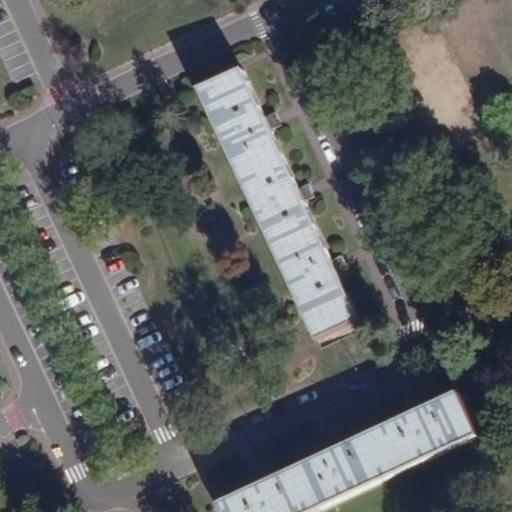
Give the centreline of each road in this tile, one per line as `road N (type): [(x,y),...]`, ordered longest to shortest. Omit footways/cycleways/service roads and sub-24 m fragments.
road 1 (residential): [(274,14),(415,340),(376,390),(301,405),(178,462)]
road 2 (residential): [(178,462),(22,137)]
road 3 (residential): [(66,110),(274,14)]
road 4 (residential): [(137,482),(95,501),(43,401)]
road 5 (residential): [(13,0),(66,110)]
